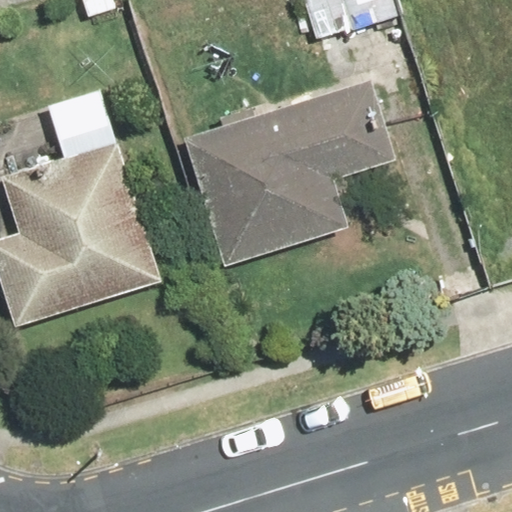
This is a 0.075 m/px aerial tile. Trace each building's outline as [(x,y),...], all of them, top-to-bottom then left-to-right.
[(78,0),(82,14),(112,4),(111,0),(78,0)] [(391,13),(387,0),(298,0),(310,36),(319,34),(391,13)] [(392,0),(397,12),(434,0),(392,0)] [(511,0),(462,0),(494,100),(511,94),(511,0)] [(386,153),(367,95),(360,76),(334,84),(279,102),(269,105),(175,136),(216,261),(227,257),(339,220),(335,207),(324,174),(386,153)] [(148,276),(102,137),(75,146),(71,131),(54,136),(57,147),(58,151),(0,170),(0,200),(9,230),(0,232),(0,304),(6,323),(18,319),(148,276)]
